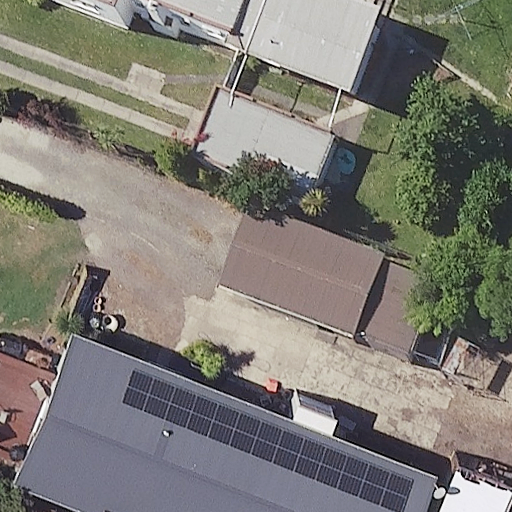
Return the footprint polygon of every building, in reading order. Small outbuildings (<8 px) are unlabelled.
[(66,0),(357,103),(393,2),(386,0),(66,0)] [(344,129),(228,83),(200,154),(315,200),(344,129)] [(79,142),(0,115),(0,183),(58,203),(79,142)] [(447,279),(261,212),(232,292),(417,360),(447,279)] [(311,399),(63,301),(5,449),(164,511),(347,511),(353,499),(283,471),(311,399)] [(487,511),(511,453),(453,429),(419,511),(487,511)]
